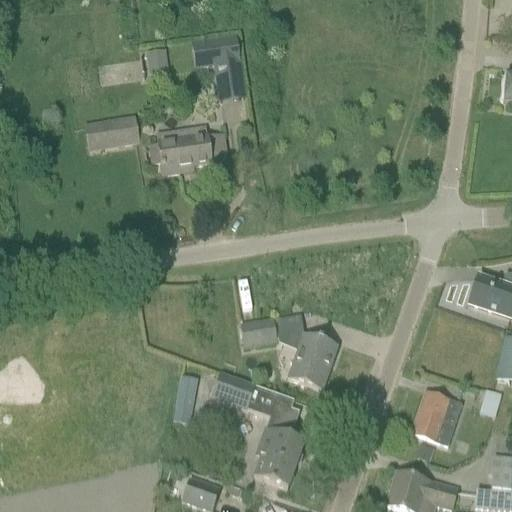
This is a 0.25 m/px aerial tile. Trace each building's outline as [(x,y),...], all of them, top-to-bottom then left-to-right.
[(213,69),(215,82),(239,79),(234,43),(199,48),(203,71),(213,69)] [(165,76),(163,66),(162,56),(146,58),(149,78),(165,76)] [(511,77),(504,77),(502,106),(511,107),(511,77)] [(87,156),(137,147),(133,124),(84,132),(87,156)] [(221,140),(205,142),(204,132),(187,135),(188,145),(149,151),(152,171),(160,170),(161,181),(179,178),(178,174),(225,167),(221,140)] [(476,282),(468,309),(511,324),(511,279),(503,279),(499,290),(476,282)] [(274,347),(271,326),(270,324),(239,329),(242,352),(274,347)] [(336,351),(302,339),(301,339),(285,383),(320,396),(336,351)] [(511,385),(511,342),(504,341),(495,382),(511,385)] [(218,379),(210,402),(246,415),(268,423),(273,409),(285,413),(288,403),(254,391),(218,379)] [(460,409),(444,403),(425,397),(411,438),(446,450),(460,409)] [(302,447),(284,440),(263,433),(253,462),(258,464),(252,482),(286,494),(302,447)] [(0,483),(35,487),(37,471),(15,469),(17,459),(0,457),(0,483)] [(511,511),(511,461),(492,460),(489,496),(474,495),(472,511),(511,511)] [(450,511),(455,496),(414,484),(395,478),(385,511),(388,511),(434,511),(435,511),(438,511),(450,511)] [(193,511),(212,511),(219,493),(187,481),(178,507),(193,511)]
